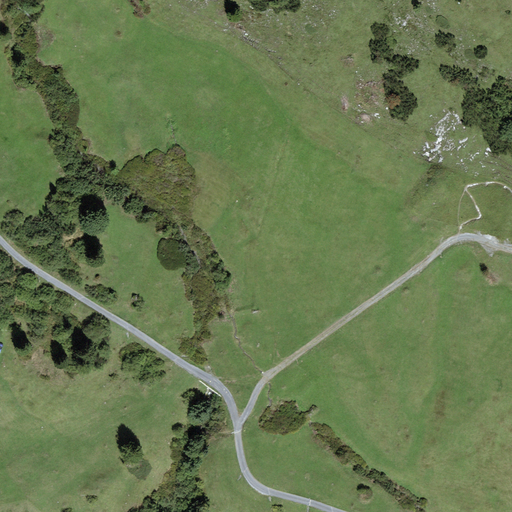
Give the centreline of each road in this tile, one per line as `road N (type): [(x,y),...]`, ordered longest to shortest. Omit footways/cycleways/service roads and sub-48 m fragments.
road 1 (track): [(0,241),(210,384),(236,429)]
road 2 (track): [(457,239),(264,380),(236,429)]
road 3 (track): [(236,429),(251,484),(332,511)]
